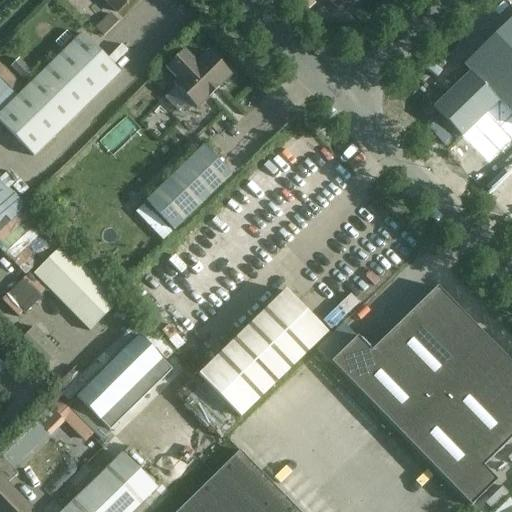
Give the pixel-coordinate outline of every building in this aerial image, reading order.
[(103,0),(116,12),(128,0),(103,0)] [(327,0),(337,9),(345,1),(344,0),(351,0),(354,3),(357,0),(327,0)] [(470,72),(432,108),(486,164),(511,138),(511,17),(463,65),(470,72)] [(118,73),(81,34),(0,112),(0,123),(32,157),(118,73)] [(173,85),(196,109),(208,97),(218,87),(230,75),(207,52),(195,63),(182,50),(165,67),(177,81),(173,85)] [(145,201),(172,230),(230,175),(202,146),(145,201)] [(62,245),(32,274),(88,331),(118,302),(62,245)] [(329,363),(470,507),(496,481),(482,467),(511,438),(511,365),(436,287),(370,351),(356,337),(329,363)] [(239,418),(326,334),(284,291),(197,376),(239,418)] [(137,337),(75,397),(109,431),(170,370),(137,337)] [(298,511),(238,451),(175,511),(298,511)] [(131,511),(155,489),(121,454),(61,511),(131,511)] [(1,458),(0,458),(0,511),(26,511),(30,508),(6,484),(16,474),(1,458)]
